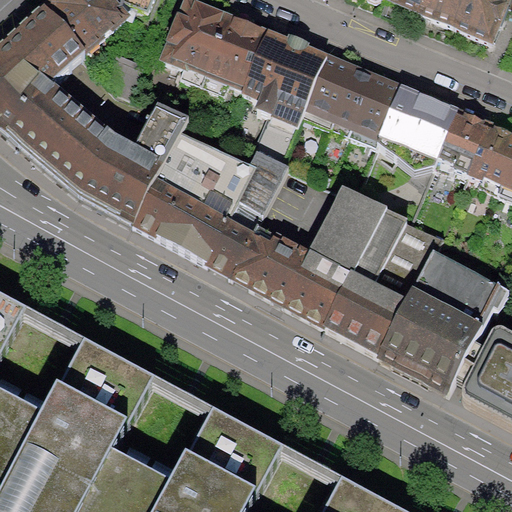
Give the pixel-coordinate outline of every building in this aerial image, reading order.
[(59,0),(42,16),(84,63),(85,62),(84,61),(126,23),(131,25),(136,13),(148,18),(155,0),(59,0)] [(385,0),(384,3),(399,9),(419,17),(425,0),(385,0)] [(453,32),(466,0),(425,0),(419,17),(434,24),(453,32)] [(511,0),(466,0),(453,32),(469,38),(491,47),(499,28),(501,27),(508,10),(511,11),(511,0)] [(202,93),(230,26),(211,18),(207,16),(209,12),(193,5),(191,10),(188,8),(181,25),(179,24),(168,49),(170,50),(164,66),(184,75),(180,84),(202,93)] [(0,135),(80,203),(97,212),(133,231),(180,142),(187,129),(158,116),(135,160),(115,150),(49,94),(84,63),(42,16),(0,54),(0,135)] [(249,32),(247,29),(245,27),(243,26),(241,25),(239,25),(236,25),(234,25),(232,27),(230,26),(202,93),(224,102),(229,91),(245,97),(268,41),(256,37),(249,34),(249,32)] [(256,161),(281,172),(302,123),(326,65),(297,53),(268,41),(245,97),(243,101),(261,108),(257,118),(269,123),(254,160),(256,161)] [(104,85),(115,97),(129,103),(142,73),(114,61),(104,85)] [(302,123),(331,134),(355,77),(338,70),(326,65),(302,123)] [(360,80),(355,77),(331,134),(348,142),(372,84),(360,80)] [(372,84),(348,142),(377,154),(401,96),(384,89),(372,84)] [(401,96),(377,154),(377,155),(379,152),(397,166),(398,164),(396,163),(398,159),(433,174),(434,174),(457,119),(412,101),(401,96)] [(460,185),(462,180),(468,182),(490,129),(491,128),(479,124),(477,128),(475,127),(472,123),(469,121),(466,120),(461,121),(457,119),(434,174),(435,175),(460,185)] [(475,185),(473,190),(499,201),(511,168),(511,139),(509,138),(506,138),(503,139),(501,138),(500,138),(502,134),(490,129),(468,182),(475,185)] [(180,142),(133,231),(179,255),(230,283),(288,175),(281,172),(256,161),(250,174),(180,142)] [(511,168),(499,201),(511,206),(511,168)] [(288,175),(230,283),(277,308),(380,363),(434,261),(442,245),(288,175)] [(434,261),(380,363),(408,378),(446,398),(500,297),(434,261)] [(0,511),(383,511),(284,458),(155,390),(26,321),(0,306),(0,511)] [(511,344),(503,340),(501,339),(498,339),(495,340),(494,341),(492,342),(462,397),(462,399),(462,401),(462,403),(463,406),(465,408),(511,433),(511,344)]
